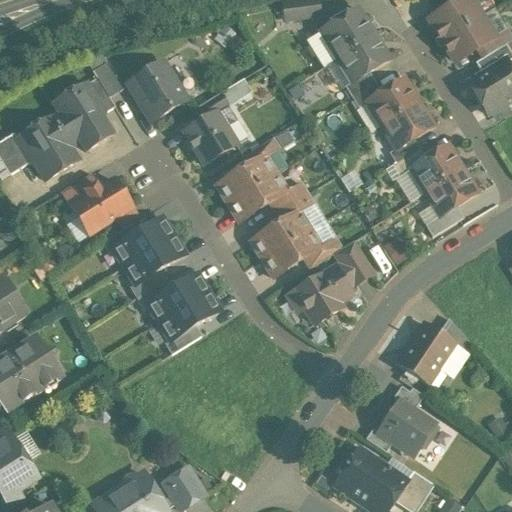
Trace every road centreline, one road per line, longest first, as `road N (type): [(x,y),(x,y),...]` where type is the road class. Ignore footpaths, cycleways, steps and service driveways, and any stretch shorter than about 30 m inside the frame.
road 1 (residential): [(340,379),(278,337),(154,154)]
road 2 (residential): [(511,221),(416,283),(340,379)]
road 3 (residential): [(511,183),(411,35)]
road 4 (residential): [(340,379),(270,482)]
